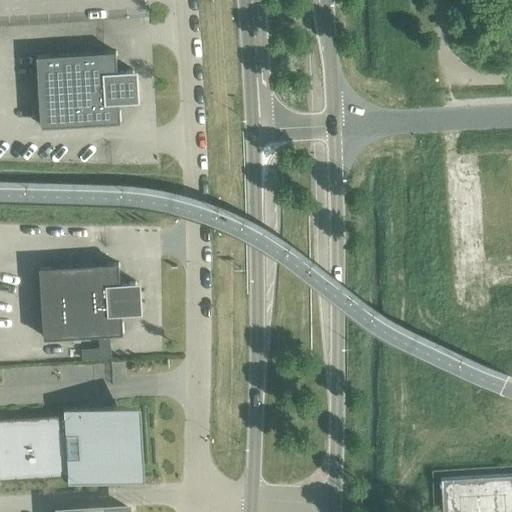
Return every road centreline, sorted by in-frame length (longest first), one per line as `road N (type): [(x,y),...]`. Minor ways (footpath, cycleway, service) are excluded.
road 1 (unclassified): [(204,497),(184,0)]
road 2 (secondary): [(328,501),(336,257),(328,124)]
road 3 (secondary): [(253,128),(253,499)]
road 4 (unknown): [(197,253),(0,245)]
road 5 (residential): [(328,124),(511,116)]
road 6 (secondary): [(248,0),(253,128)]
road 7 (secondary): [(328,124),(318,0)]
